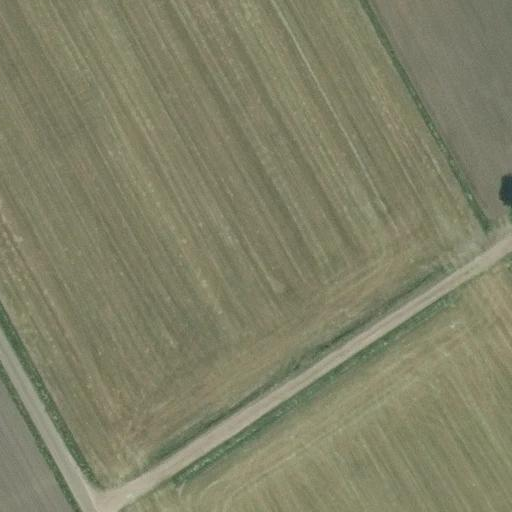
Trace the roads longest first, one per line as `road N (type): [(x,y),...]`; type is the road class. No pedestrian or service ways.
road 1 (track): [(511,238),(97,511)]
road 2 (unclassified): [(95,511),(0,340)]
